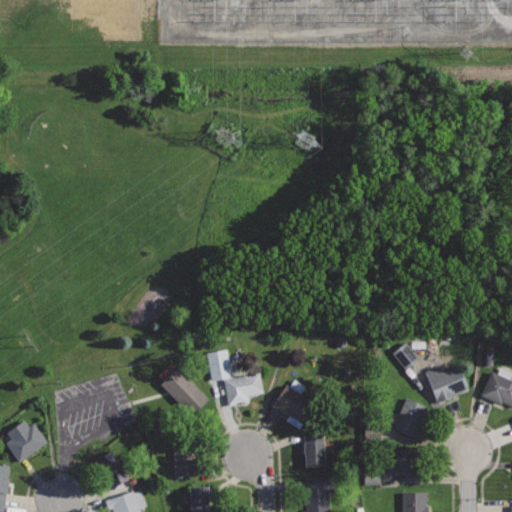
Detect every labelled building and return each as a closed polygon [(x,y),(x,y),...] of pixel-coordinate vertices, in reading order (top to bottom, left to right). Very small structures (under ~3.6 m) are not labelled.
[(172,359),(154,377),(191,415),(210,397),(172,359)] [(442,363),(425,371),(437,400),(467,387),(458,365),(445,370),(442,363)] [(511,370),(500,365),(497,371),(491,368),(480,392),(501,402),(502,400),(511,405),(511,379),(509,378),(511,372),(511,370)] [(261,370),(223,377),(228,405),(248,401),(247,395),(265,391),(261,370)] [(292,375),(273,404),(289,415),(286,419),(299,427),(315,401),(302,392),(307,384),(292,375)] [(406,396),(392,427),(415,437),(429,406),(406,396)] [(24,418),(6,431),(12,438),(6,442),(19,460),(48,441),(34,421),(29,424),(24,418)] [(323,433),(305,433),(305,466),(323,465),(323,433)] [(199,441),(172,442),(174,477),(201,476),(199,441)] [(113,449),(94,459),(110,488),(129,478),(113,449)] [(420,450),(395,449),(395,462),(387,462),(387,473),(420,474),(420,450)] [(0,462),(0,509),(4,510),(9,464),(0,462)] [(377,468),(361,469),(361,485),(377,484),(377,468)] [(330,511),(329,475),(303,477),(304,511),(330,511)] [(209,511),(209,485),(189,486),(189,511),(209,511)] [(104,498),(108,511),(142,511),(141,506),(147,505),(141,486),(104,498)] [(427,491),(402,491),(402,511),(429,511),(429,504),(427,504),(427,491)]
